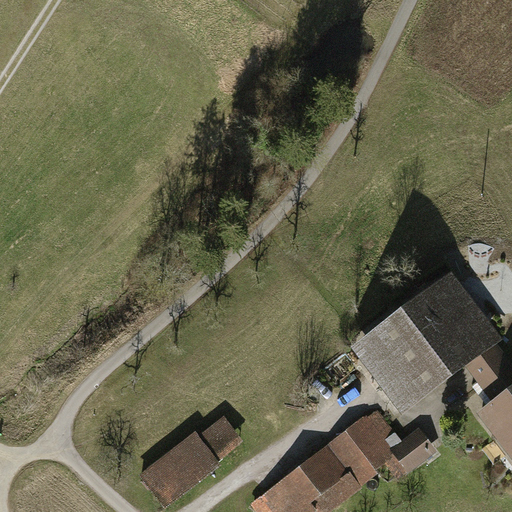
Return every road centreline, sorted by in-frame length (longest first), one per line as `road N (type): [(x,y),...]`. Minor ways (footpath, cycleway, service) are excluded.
road 1 (track): [(56,440),(75,405),(115,363),(253,247),(313,182),(415,0)]
road 2 (track): [(0,363),(80,265),(332,0)]
